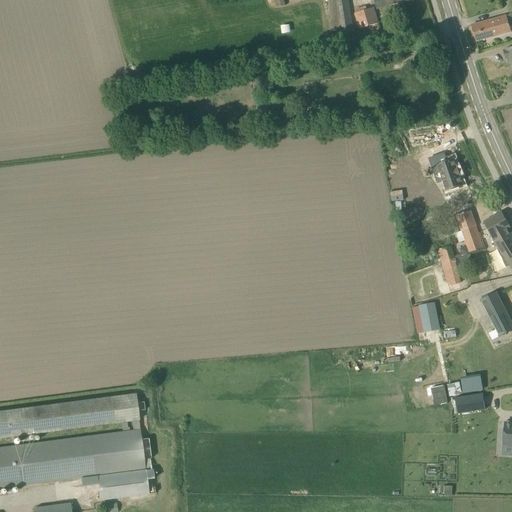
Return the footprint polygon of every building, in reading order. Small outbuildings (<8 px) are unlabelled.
[(327,0),(333,37),(354,34),(347,0),(327,0)] [(373,0),(377,10),(409,0),(373,0)] [(360,29),(378,24),(373,8),(355,14),(360,29)] [(476,42),(511,32),(511,31),(511,14),(507,16),(471,25),(476,42)] [(309,49),(299,51),(300,59),(310,57),(309,49)] [(281,57),(283,69),(291,67),(289,56),(281,57)] [(272,71),(270,60),(261,62),(263,72),(272,71)] [(444,153),(428,159),(433,174),(434,173),(437,183),(443,181),(446,191),(462,185),(459,175),(457,168),(456,168),(453,158),(446,161),(444,153)] [(460,238),(464,237),(470,253),(484,248),(471,211),(456,215),(462,231),(458,232),(460,238)] [(511,230),(502,212),(484,223),(492,237),(491,237),(499,249),(511,269),(511,230)] [(439,250),(443,263),(454,259),(450,247),(439,250)] [(412,248),(408,257),(415,261),(420,252),(412,248)] [(511,330),(511,324),(496,293),(481,300),(500,337),(511,330)] [(435,303),(419,306),(424,333),(432,332),(428,312),(436,311),(435,303)] [(445,385),(430,388),(432,397),(434,406),(448,403),(447,397),(445,385)] [(483,393),(455,398),(457,414),(485,410),(483,393)] [(0,511),(0,488),(145,469),(140,430),(138,420),(135,394),(0,411),(0,511)] [(511,421),(503,421),(501,446),(502,446),(502,444),(511,445),(511,446),(510,446),(511,446),(511,421)] [(153,469),(97,477),(101,500),(148,494),(146,479),(154,479),(153,469)] [(443,486),(443,494),(452,494),(452,486),(443,486)] [(71,511),(70,503),(35,508),(35,511),(71,511)] [(117,511),(117,503),(102,505),(102,511),(117,511)]
